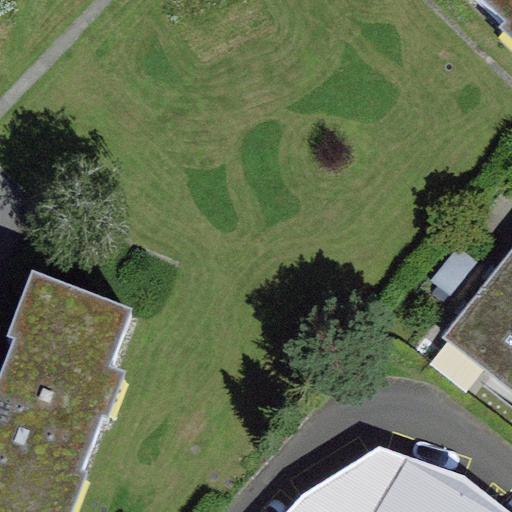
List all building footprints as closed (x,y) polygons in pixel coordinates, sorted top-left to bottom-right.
[(511,0),(455,0),(511,55),(511,0)] [(511,267),(483,305),(511,327),(511,267)] [(76,511),(147,328),(40,287),(0,391),(0,511),(76,511)] [(447,349),(511,399),(511,327),(483,305),(447,349)] [(501,511),(465,481),(379,452),(301,499),(289,511),(501,511)]
